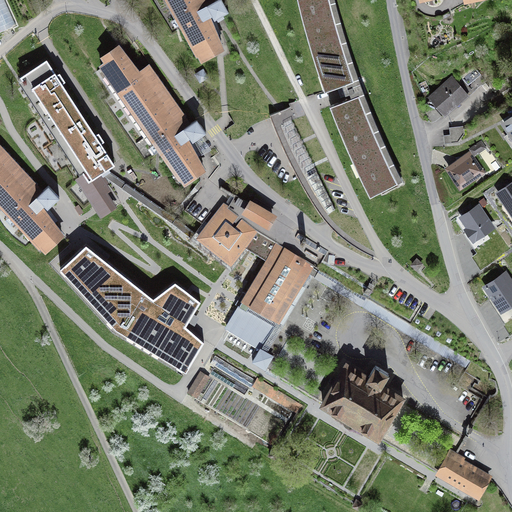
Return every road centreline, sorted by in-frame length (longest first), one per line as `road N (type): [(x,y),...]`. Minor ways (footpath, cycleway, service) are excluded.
road 1 (residential): [(393,269),(341,253),(249,177),(126,19)]
road 2 (residential): [(391,0),(449,259),(478,329)]
road 3 (unclassified): [(136,511),(37,299),(0,248)]
road 4 (residential): [(303,101),(393,269)]
road 5 (unclassified): [(0,58),(63,13),(126,19)]
road 6 (residential): [(494,356),(507,394),(511,484)]
